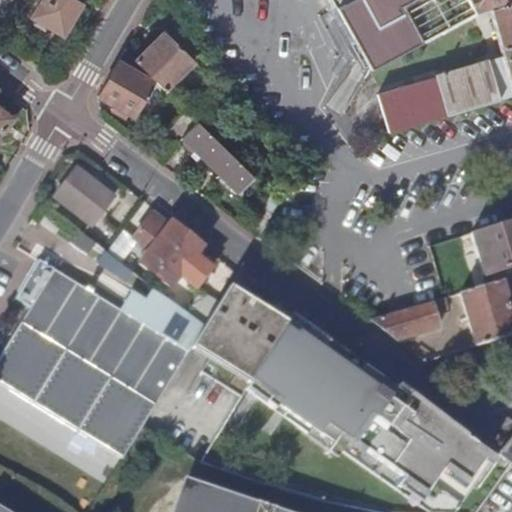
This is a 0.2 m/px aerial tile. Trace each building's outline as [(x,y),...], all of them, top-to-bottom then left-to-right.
[(70,0),(42,0),(32,18),(63,34),(80,5),(70,0)] [(333,0),(338,8),(351,1),(353,0),(333,0)] [(338,8),(371,69),(424,43),(403,6),(414,0),(471,0),(478,14),(489,9),(511,0),(353,0),(351,1),(338,8)] [(511,96),(511,0),(489,9),(503,57),(436,76),(437,78),(378,95),(389,132),(511,96)] [(162,32),(134,61),(164,91),(192,62),(162,32)] [(151,81),(118,62),(98,96),(98,97),(120,109),(117,114),(123,118),(127,112),(133,116),(151,81)] [(0,110),(0,132),(11,120),(0,110)] [(167,130),(178,141),(180,139),(181,138),(197,122),(185,111),(167,130)] [(238,192),(253,176),(197,122),(181,138),(238,192)] [(77,171),(55,199),(93,227),(118,194),(114,191),(109,195),(77,171)] [(511,264),(511,219),(470,233),(483,273),(511,264)] [(134,239),(124,231),(107,252),(122,264),(137,244),(149,252),(141,264),(155,275),(187,236),(172,224),(166,232),(149,221),(134,239)] [(102,255),(105,251),(79,231),(71,243),(88,256),(94,248),(102,255)] [(195,257),(202,247),(187,236),(155,275),(170,286),(179,276),(196,290),(211,269),(195,257)] [(90,293),(92,290),(84,285),(82,289),(37,261),(14,298),(31,307),(0,358),(0,386),(122,460),(190,350),(204,327),(186,315),(152,292),(145,301),(131,292),(128,297),(119,311),(90,293)] [(459,293),(475,346),(511,334),(511,322),(500,281),(459,293)] [(287,323),(229,288),(219,304),(204,327),(190,350),(208,361),(201,374),(241,397),(248,387),(284,328),(287,323)] [(219,304),(200,292),(186,315),(204,327),(219,304)] [(446,309),(443,298),(431,302),(434,313),(446,309)] [(439,326),(434,313),(431,302),(371,320),(396,339),(439,326)] [(294,334),(284,328),(248,387),(250,389),(258,394),(301,424),(297,429),(337,457),(340,452),(425,511),(458,511),(492,461),(475,445),(450,426),(429,410),(409,395),(399,408),(388,400),(397,387),(373,369),(372,369),(365,378),(297,330),(294,334)] [(258,394),(250,389),(226,429),(234,433),(258,394)] [(511,436),(497,455),(510,465),(511,462),(511,436)] [(289,511),(190,483),(181,511),(1,511),(0,511),(289,511)]
